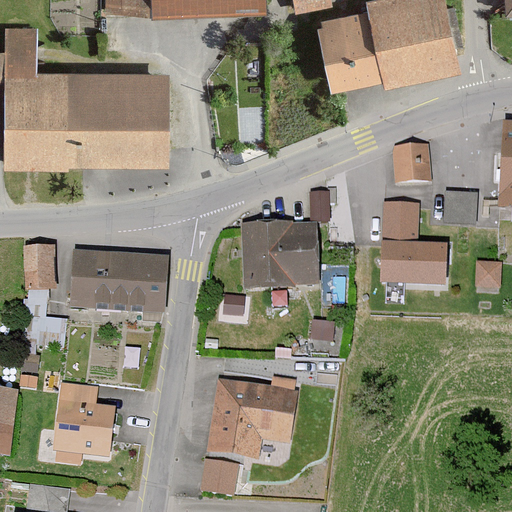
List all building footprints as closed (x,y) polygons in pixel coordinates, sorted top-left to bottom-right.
[(103,0),(103,16),(144,15),(144,19),(258,18),(257,0),(103,0)] [(325,7),(323,0),(286,0),(289,13),(325,7)] [(354,0),(357,13),(308,23),(321,89),(376,79),(377,88),(450,74),(435,0),(354,0)] [(511,0),(495,0),(497,15),(511,12),(511,0)] [(39,73),(39,32),(10,32),(9,56),(0,56),(0,87),(5,88),(4,171),(73,172),(73,166),(169,168),(170,75),(39,73)] [(511,208),(511,124),(507,125),(502,208),(511,208)] [(432,180),(428,144),(392,149),(396,184),(432,180)] [(476,224),(478,194),(445,191),(443,221),(476,224)] [(419,202),(383,201),(381,281),(445,283),(446,241),(418,240),(419,202)] [(310,288),(308,223),(237,226),(239,291),(310,288)] [(51,246),(24,247),(25,287),(52,286),(51,246)] [(161,320),(165,256),(71,251),(69,305),(140,309),(139,319),(161,320)] [(502,260),(477,260),(477,285),(502,286),(502,260)] [(67,316),(45,315),(46,297),(35,296),(32,341),(65,343),(67,316)] [(328,327),(305,326),(304,344),(327,344),(328,327)] [(298,380),(273,376),(272,385),(218,377),(207,452),(257,459),(260,437),(289,441),(298,380)] [(94,405),(96,387),(60,382),(50,448),(58,450),(56,461),(80,465),(82,454),(105,457),(113,408),(94,405)] [(0,455),(8,457),(15,389),(0,387),(0,455)] [(236,463),(205,458),(200,490),(232,494),(236,463)]
